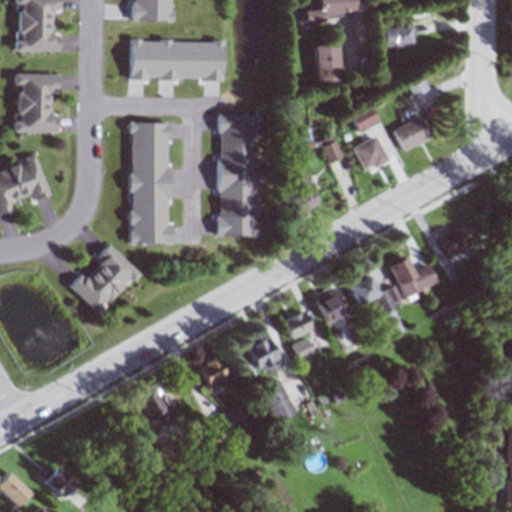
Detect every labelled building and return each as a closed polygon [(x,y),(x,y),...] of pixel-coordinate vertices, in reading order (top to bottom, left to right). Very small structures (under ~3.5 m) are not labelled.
[(13,0),(13,51),(58,51),(58,31),(49,31),(49,12),(58,12),(58,0),(13,0)] [(353,18),(352,0),(309,0),(310,10),(303,10),(303,19),(353,18)] [(384,28),(384,45),(413,44),(413,27),(384,28)] [(338,81),(335,44),(312,46),(316,83),(338,81)] [(12,132),(57,133),(57,113),(48,113),(48,93),(57,93),(58,73),(13,72),(12,132)] [(411,98),(427,88),(419,75),(404,85),(411,98)] [(357,132),(377,122),(369,105),(348,115),(357,132)] [(402,151),(428,138),(417,115),(391,129),(402,151)] [(386,160),(373,135),(351,147),(363,171),(386,160)] [(50,194),(37,155),(0,167),(0,213),(13,209),(10,200),(30,193),(33,200),(50,194)] [(309,181),(304,183),(300,172),(281,178),(293,212),(316,205),(309,181)] [(437,236),(448,256),(472,243),(462,223),(437,236)] [(138,272),(108,243),(93,258),(99,264),(87,277),(81,271),(67,286),(97,315),(138,272)] [(402,298),(436,284),(428,264),(412,270),(404,252),(386,260),(402,298)] [(345,281),(355,304),(372,297),(379,313),(401,304),(393,285),(375,293),(366,272),(345,281)] [(323,322),(343,313),(332,289),(312,298),(323,322)] [(281,321),(289,338),(309,329),(301,311),(281,321)] [(255,372),(277,361),(263,331),(241,342),(255,372)] [(298,359),(312,352),(304,338),(291,344),(298,359)] [(197,366),(207,387),(227,377),(216,357),(197,366)] [(276,421),(294,411),(276,379),(257,390),(276,421)] [(148,425),(166,416),(153,391),(136,399),(148,425)] [(238,435),(254,427),(243,404),(226,412),(238,435)] [(71,481),(49,462),(36,478),(58,497),(71,481)] [(28,493),(4,471),(0,475),(0,494),(14,508),(28,493)]
